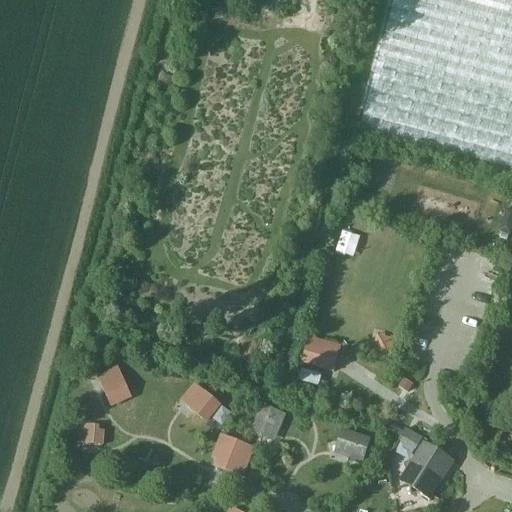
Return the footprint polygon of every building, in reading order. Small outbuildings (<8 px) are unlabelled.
[(511,0),(394,0),(361,131),(511,168),(511,0)] [(396,339),(375,333),(369,353),(390,360),(396,339)] [(333,373),(339,353),(307,344),(302,364),(333,373)] [(130,396),(120,375),(100,384),(104,392),(109,405),(130,396)] [(218,404),(200,390),(198,393),(186,407),(192,412),(204,421),(218,404)] [(280,430),(285,416),(262,407),(251,434),(262,438),(272,437),(275,428),(280,430)] [(101,446),(102,432),(98,431),(99,427),(86,426),(85,430),(84,430),(82,430),(81,445),(101,446)] [(397,441),(415,452),(422,440),(405,429),(397,441)] [(371,440),(342,431),(334,455),(363,465),(371,440)] [(240,478),(252,449),(228,439),(218,462),(216,468),(240,478)] [(429,501),(453,462),(424,444),(412,462),(404,464),(412,496),(420,495),(429,501)]
